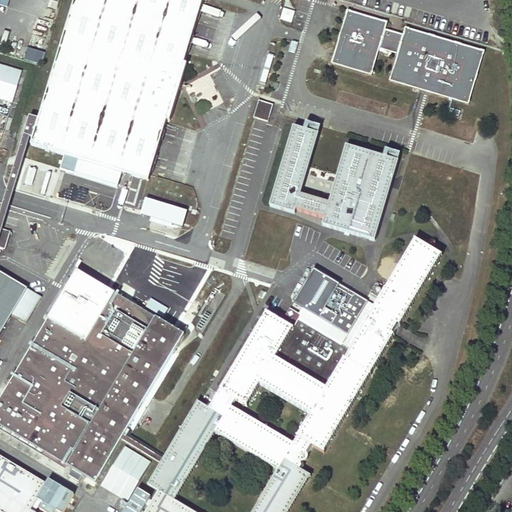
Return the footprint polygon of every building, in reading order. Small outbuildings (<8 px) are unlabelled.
[(202,0),(74,0),(39,116),(34,135),(31,145),(78,159),(74,174),(117,187),(122,173),(148,181),(167,120),(170,121),(187,65),(184,64),(202,0)] [(283,8),(280,20),(291,23),(294,12),(283,8)] [(351,12),(347,11),(346,15),(347,16),(341,35),(340,35),(338,41),(340,42),(334,61),(332,60),(331,64),(335,65),(335,64),(367,74),(366,75),(371,77),(372,72),(371,72),(378,49),(398,56),(391,78),(389,78),(388,82),(392,83),(393,81),(412,87),(412,89),(419,91),(419,90),(427,92),(438,95),(438,97),(444,99),(445,97),(464,103),(463,105),(468,106),(469,102),(467,101),(473,82),(475,82),(477,76),(475,75),(481,56),(483,56),(485,52),(480,51),(479,53),(460,47),(461,45),(454,43),(454,45),(434,39),(435,37),(428,35),(427,37),(408,32),(409,30),(405,28),(403,36),(385,30),(387,23),(383,22),(382,24),(350,14),(351,12)] [(24,61),(41,66),(45,53),(28,48),(24,61)] [(23,70),(0,63),(0,100),(13,105),(23,70)] [(273,105),(259,100),(254,118),(268,122),(273,105)] [(39,116),(29,113),(24,132),(31,134),(34,135),(39,116)] [(468,141),(472,127),(460,123),(459,128),(423,118),(420,127),(468,141)] [(305,126),(294,122),(269,205),(296,214),(297,210),(303,191),(322,131),(319,131),(305,126)] [(0,234),(31,134),(24,132),(0,208),(0,234)] [(330,200),(324,219),(323,223),(359,234),(375,239),(399,156),(385,152),(347,140),(330,200)] [(463,183),(406,168),(398,199),(454,214),(454,211),(459,195),(463,183)] [(303,191),(297,210),(324,219),(330,200),(303,191)] [(188,208),(146,195),(141,212),(182,225),(188,208)] [(293,226),(289,239),(314,246),(318,234),(293,226)] [(0,249),(5,250),(10,233),(2,230),(0,229),(0,249)] [(355,336),(342,356),(369,373),(441,256),(415,240),(375,303),(355,336)] [(375,303),(315,267),(294,299),(355,336),(375,303)] [(0,334),(12,314),(26,322),(41,296),(0,271),(0,334)] [(77,271),(0,399),(0,425),(68,466),(96,483),(122,440),(125,436),(175,352),(184,335),(77,271)] [(291,325),(276,357),(325,385),(342,356),(355,336),(294,299),(282,320),(291,325)] [(282,320),(264,309),(218,387),(236,397),(246,402),(258,382),(273,355),(291,325),(282,320)] [(159,462),(161,458),(129,438),(179,354),(175,352),(125,436),(122,440),(159,462)] [(273,355),(258,382),(309,411),(325,385),(276,357),(273,355)] [(309,411),(295,434),(299,436),(315,445),(323,449),(369,373),(342,356),(325,385),(309,411)] [(161,458),(159,462),(147,481),(173,496),(212,428),(280,467),(254,511),(289,511),(311,473),(302,468),(315,445),(299,436),(293,441),(231,405),(236,397),(218,387),(212,398),(209,403),(196,396),(161,458)] [(0,429),(65,469),(68,466),(0,425),(0,429)] [(151,463),(125,447),(102,486),(128,502),(151,463)] [(0,511),(34,511),(31,510),(38,498),(48,482),(0,453),(0,511)] [(96,483),(68,466),(65,469),(94,487),(96,483)] [(49,480),(48,482),(38,498),(42,500),(41,502),(57,511),(63,511),(74,495),(49,480)] [(144,511),(198,511),(173,496),(157,491),(144,511)] [(42,500),(38,498),(31,510),(34,511),(41,502),(42,500)]
